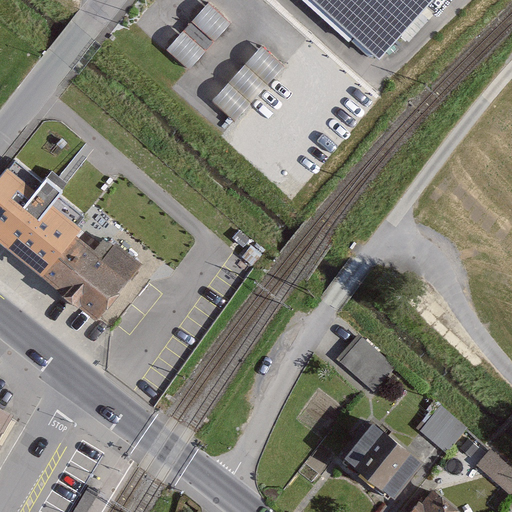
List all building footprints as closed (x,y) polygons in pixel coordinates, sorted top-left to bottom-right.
[(211,0),(169,45),(191,65),(233,20),(211,0)] [(312,0),(379,62),(436,0),(312,0)] [(245,120),(284,58),(257,41),(218,102),(245,120)] [(6,168),(0,175),(0,246),(42,280),(76,237),(82,230),(53,207),(63,193),(47,181),(37,193),(6,168)] [(103,258),(76,237),(42,280),(97,323),(143,264),(115,242),(103,258)] [(343,363),(375,392),(397,369),(365,339),(343,363)] [(442,409),(423,431),(446,451),(465,429),(442,409)] [(421,461),(376,425),(345,464),(389,500),(421,461)] [(511,469),(507,465),(494,482),(511,495),(511,469)] [(87,511),(99,492),(89,486),(73,511),(87,511)] [(456,511),(432,494),(419,511),(456,511)]
